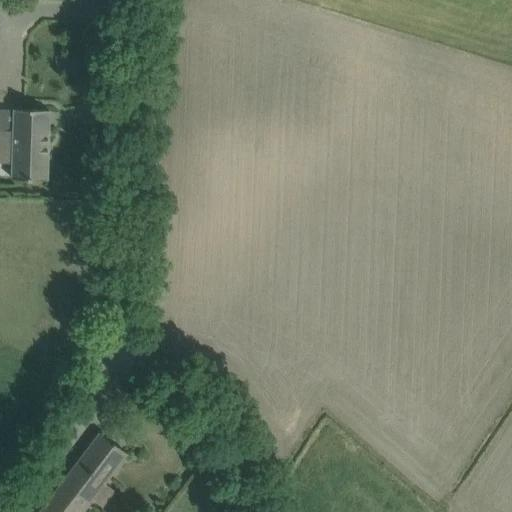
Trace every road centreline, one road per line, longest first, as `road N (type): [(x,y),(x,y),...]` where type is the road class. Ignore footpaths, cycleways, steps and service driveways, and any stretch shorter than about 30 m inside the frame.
road 1 (tertiary): [(107,355),(127,0)]
road 2 (unclassified): [(244,511),(204,412),(107,355)]
road 3 (tertiary): [(21,511),(75,433),(107,355)]
